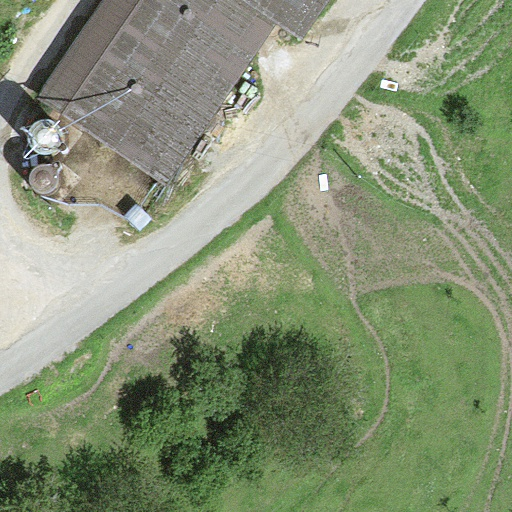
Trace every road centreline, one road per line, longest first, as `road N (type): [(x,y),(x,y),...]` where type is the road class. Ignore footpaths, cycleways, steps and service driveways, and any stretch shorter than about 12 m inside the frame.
road 1 (track): [(0,359),(198,219),(349,79),(405,0)]
road 2 (track): [(55,324),(11,223),(0,169)]
road 3 (track): [(0,118),(60,0)]
